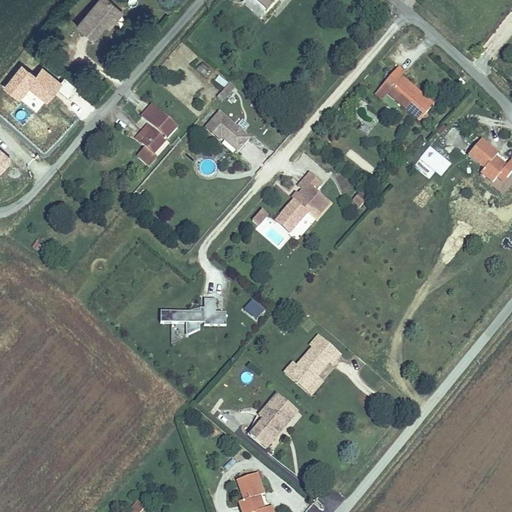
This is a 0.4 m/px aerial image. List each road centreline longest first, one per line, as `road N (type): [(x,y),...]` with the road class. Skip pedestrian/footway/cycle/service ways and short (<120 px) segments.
road 1 (residential): [(412,7),(183,270)]
road 2 (unclassified): [(194,0),(19,205),(0,212)]
road 3 (unclassified): [(345,511),(511,306)]
road 4 (unclassified): [(511,106),(412,7)]
